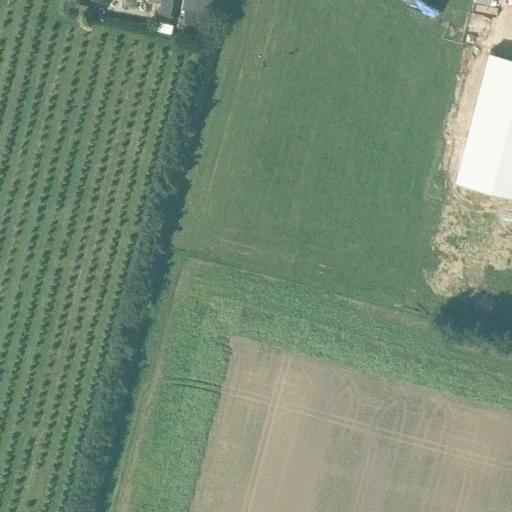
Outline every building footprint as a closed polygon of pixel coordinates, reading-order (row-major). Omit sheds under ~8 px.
[(75,0),(66,0),(64,11),(77,14),(80,1),(75,0)] [(161,11),(178,14),(179,0),(141,0),(142,0),(162,4),(161,11)] [(205,37),(209,14),(185,10),(181,33),(205,37)] [(463,254),(507,76),(511,57),(491,51),(442,248),(463,254)] [(511,167),(489,260),(510,266),(511,258),(511,167)] [(435,296),(450,300),(457,271),(442,268),(435,296)]
